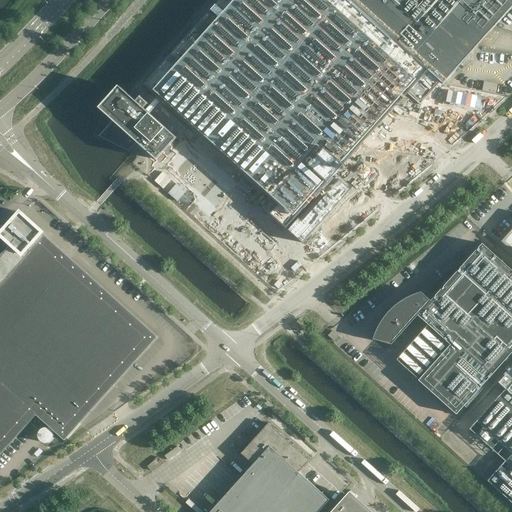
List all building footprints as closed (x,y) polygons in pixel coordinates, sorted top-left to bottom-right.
[(349,0),(230,0),(152,85),(292,213),(281,224),(298,239),(346,187),(332,174),(427,71),(349,0)] [(511,0),(350,0),(441,82),(443,84),(511,6),(511,0)] [(485,80),(483,89),(497,91),(498,82),(485,80)] [(113,120),(98,136),(128,151),(129,152),(137,142),(157,160),(177,138),(144,108),(149,104),(141,97),(136,101),(133,98),(122,88),(102,111),(113,120)] [(256,193),(253,197),(266,209),(270,206),(256,193)] [(0,455),(37,415),(65,440),(158,337),(42,233),(43,232),(20,211),(0,234),(11,244),(0,256),(0,455)] [(511,228),(501,241),(511,251),(511,228)] [(374,337),(373,339),(391,344),(394,342),(418,315),(451,345),(419,380),(457,414),(511,352),(511,270),(482,244),(431,301),(421,292),(417,293),(412,295),(408,297),(404,299),(400,301),(397,304),(393,307),(390,310),(387,313),(384,317),(382,320),(379,325),(377,329),(375,333),(374,337)] [(334,341),(338,336),(332,331),(328,336),(334,341)] [(505,389),(469,429),(505,461),(487,480),(511,502),(511,367),(498,382),(505,389)] [(210,511),(318,511),(330,500),(299,472),(310,460),(269,423),(241,453),(253,464),(210,511)] [(158,457),(147,467),(151,471),(162,461),(158,457)] [(366,511),(347,494),(333,509),(330,511),(366,511)]
